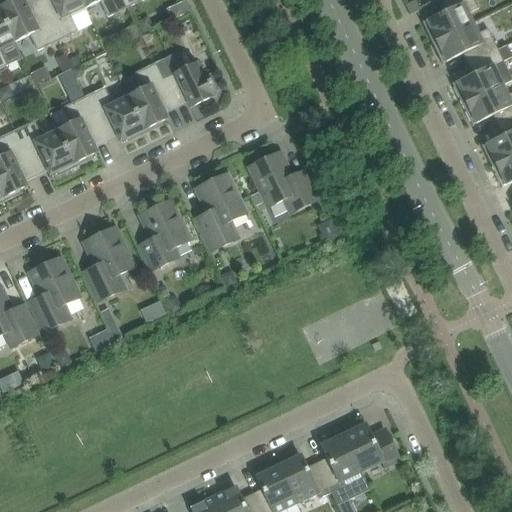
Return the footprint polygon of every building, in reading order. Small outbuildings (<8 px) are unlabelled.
[(37,52),(57,42),(39,3),(27,9),(23,0),(17,0),(15,1),(14,0),(9,0),(0,4),(0,12),(14,43),(30,36),(37,52)] [(70,16),(85,9),(80,0),(45,0),(39,3),(57,42),(78,33),(70,16)] [(108,18),(128,9),(123,0),(80,0),(85,9),(100,2),(108,18)] [(123,0),(128,9),(145,0),(123,0)] [(415,0),(405,5),(410,16),(421,11),(415,0)] [(432,44),(473,25),(468,15),(478,10),(478,9),(477,9),(473,0),(443,0),(443,1),(444,1),(449,12),(428,22),(428,21),(427,22),(424,24),(423,23),(422,23),(432,44)] [(185,1),(167,10),(173,23),(191,14),(185,1)] [(0,69),(7,66),(0,51),(0,49),(14,43),(0,12),(0,69)] [(145,19),(136,23),(142,35),(154,30),(150,21),(145,19)] [(468,52),(473,63),(498,51),(488,31),(489,31),(488,30),(477,35),(473,25),(432,44),(442,66),(444,65),(443,64),(446,62),(446,63),(447,62),(468,52)] [(116,34),(100,41),(106,53),(121,45),(116,34)] [(511,55),(507,46),(498,51),(473,63),(479,73),(458,83),(457,83),(456,84),(457,84),(453,86),(453,84),(452,85),(462,106),(502,87),(511,82),(502,61),(511,56),(511,55)] [(155,65),(174,104),(185,98),(190,109),(197,106),(199,109),(214,101),(213,98),(216,97),(214,93),(218,92),(210,76),(207,77),(205,74),(202,75),(197,65),(183,71),(175,55),(155,65)] [(57,59),(64,74),(71,70),(64,56),(57,59)] [(77,57),(68,62),(72,70),(81,65),(77,57)] [(81,65),(72,70),(76,80),(82,78),(84,72),(81,65)] [(162,109),(174,104),(155,65),(135,74),(143,91),(128,98),(145,135),(162,127),(160,124),(167,120),(162,109)] [(31,77),(35,87),(52,80),(46,68),(30,75),(31,77)] [(60,76),(73,104),(85,99),(76,80),(72,70),(60,76)] [(10,86),(15,97),(35,87),(31,77),(10,86)] [(10,86),(0,91),(0,101),(1,103),(15,97),(10,86)] [(498,114),(503,124),(511,119),(511,94),(507,97),(502,87),(462,106),(472,128),(473,127),(473,126),(476,124),(476,125),(477,124),(498,114)] [(128,143),(145,135),(128,98),(112,105),(105,89),(85,99),(103,138),(114,132),(120,143),(127,140),(128,143)] [(57,132),(75,169),(92,160),(90,157),(97,154),(92,143),(103,138),(85,99),(73,104),(64,108),(72,125),(57,132)] [(511,119),(503,124),(508,135),(487,145),(486,145),(486,146),(483,148),(482,146),(481,147),(492,168),(511,158),(511,119)] [(34,123),(14,132),(33,171),(44,166),(50,177),(57,174),(58,177),(75,169),(57,132),(42,139),(34,123)] [(22,177),(33,171),(14,132),(0,139),(0,153),(2,158),(0,159),(0,192),(5,202),(21,194),(20,191),(27,188),(22,177)] [(249,168),(269,208),(285,200),(292,215),(317,202),(303,173),(291,178),(279,154),(249,168)] [(511,158),(492,168),(502,189),(503,189),(502,187),(505,186),(506,186),(507,186),(511,182),(511,158)] [(197,220),(212,253),(237,241),(229,223),(245,215),(226,176),(196,190),(208,214),(197,220)] [(257,193),(250,196),(255,207),(262,203),(257,193)] [(141,247),(153,272),(178,260),(173,250),(189,242),(170,202),(140,217),(152,241),(141,247)] [(85,274),(99,303),(124,291),(117,277),(133,269),(114,229),(84,244),(96,268),(85,274)] [(70,321),(63,307),(79,299),(60,259),(30,274),(42,298),(30,304),(44,333),(70,321)] [(232,271),(221,276),(227,289),(238,284),(232,271)] [(0,337),(5,335),(12,349),(37,337),(23,307),(11,313),(0,289),(0,337)] [(176,298),(165,303),(171,315),(182,310),(176,298)] [(65,352),(54,357),(60,370),(71,365),(65,352)] [(39,359),(37,364),(44,377),(55,372),(47,355),(39,359)] [(385,431),(384,432),(371,438),(365,426),(343,437),(361,474),(382,463),(385,469),(399,462),(385,431)] [(319,468),(318,468),(331,495),(337,507),(352,500),(346,488),(362,480),(363,479),(361,474),(343,437),(321,447),(327,459),(327,461),(323,463),(324,465),(319,468)] [(301,457),(278,468),(296,505),(317,495),(320,500),(331,495),(316,464),(306,469),(301,457)] [(280,511),(296,505),(278,468),(256,479),(262,490),(252,495),(256,503),(255,503),(259,511),(280,511)] [(236,488),(213,499),(219,511),(259,511),(255,503),(245,508),(236,488)] [(219,511),(213,499),(191,510),(192,511),(219,511)]
